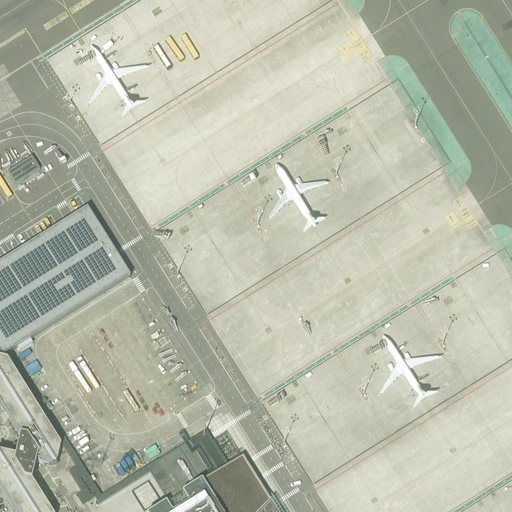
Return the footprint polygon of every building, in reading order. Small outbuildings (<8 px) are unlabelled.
[(31,157),(6,173),(14,186),(39,170),(31,157)] [(12,256),(0,263),(0,355),(1,358),(5,356),(61,446),(75,468),(94,498),(98,505),(149,473),(169,505),(170,506),(180,499),(157,462),(100,497),(10,353),(56,324),(129,278),(86,210),(12,256)] [(60,447),(6,361),(0,359),(0,407),(19,438),(20,432),(25,431),(38,449),(36,463),(55,467),(60,447)] [(20,432),(19,438),(18,445),(15,444),(14,450),(16,450),(14,457),(13,464),(23,481),(30,482),(36,463),(38,449),(25,431),(20,432)] [(253,511),(207,439),(201,443),(197,437),(171,453),(157,462),(180,499),(170,506),(169,505),(166,506),(165,505),(153,511),(253,511)] [(49,511),(30,482),(23,481),(13,464),(14,457),(0,453),(0,488),(14,511),(49,511)] [(75,468),(68,473),(87,503),(92,500),(92,499),(94,498),(75,468)]
